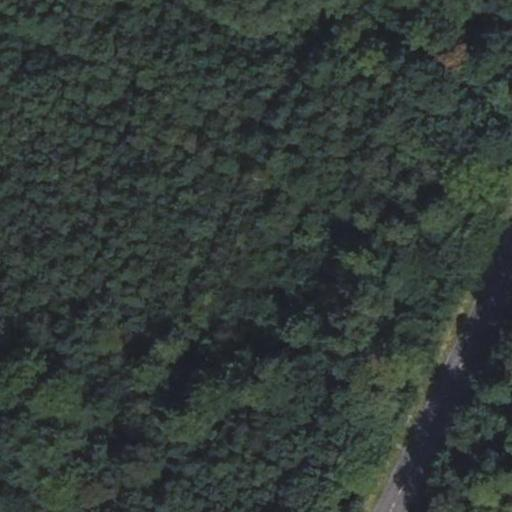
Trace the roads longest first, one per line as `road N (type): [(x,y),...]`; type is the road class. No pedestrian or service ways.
road 1 (secondary): [(389,511),(511,258)]
road 2 (track): [(355,0),(511,95)]
